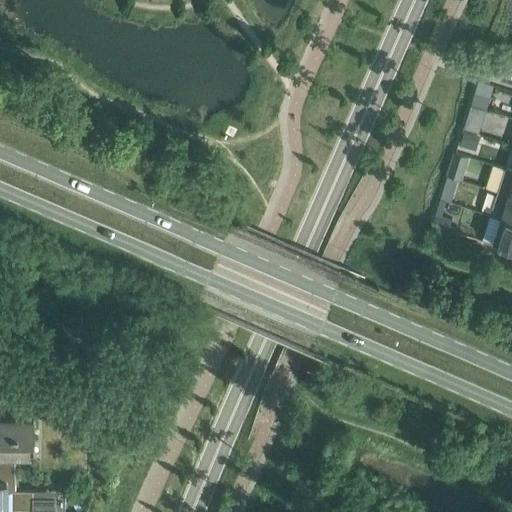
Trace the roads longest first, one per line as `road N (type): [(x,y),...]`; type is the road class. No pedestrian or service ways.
road 1 (secondary): [(511,375),(0,154)]
road 2 (secondary): [(0,190),(511,409)]
road 3 (tertiary): [(193,511),(411,0)]
